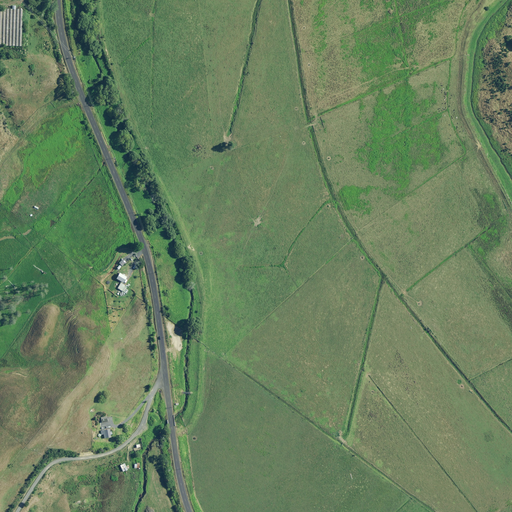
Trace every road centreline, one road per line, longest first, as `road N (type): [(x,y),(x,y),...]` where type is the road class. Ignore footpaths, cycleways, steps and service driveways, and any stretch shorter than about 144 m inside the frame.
road 1 (tertiary): [(166,379),(148,261),(71,67),(57,0)]
road 2 (residential): [(166,379),(155,383),(123,444),(50,463),(14,511)]
road 3 (tertiary): [(189,511),(166,379)]
